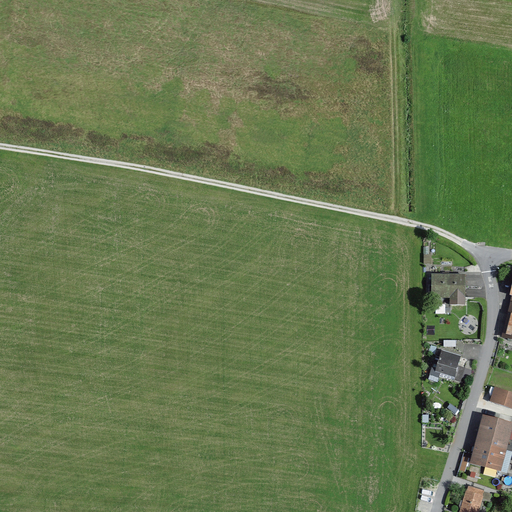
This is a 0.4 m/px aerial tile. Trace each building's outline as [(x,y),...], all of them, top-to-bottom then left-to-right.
[(465,276),(433,276),(433,301),(442,301),(442,297),(451,297),(450,305),(465,305),(465,276)] [(511,301),(503,334),(511,336),(511,301)] [(436,369),(432,368),(428,379),(438,382),(441,372),(455,376),(454,380),(461,383),(465,369),(458,367),(461,357),(442,351),(436,369)] [(492,402),(511,408),(511,394),(496,389),(492,402)] [(473,461),(500,468),(511,427),(485,420),(473,461)] [(460,511),(477,511),(482,497),(490,500),(492,495),(468,488),(460,511)]
